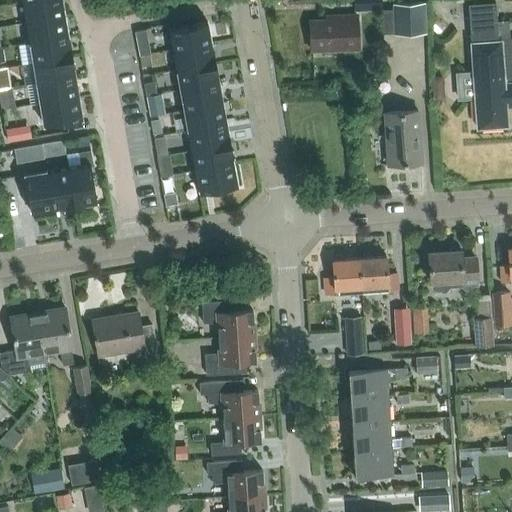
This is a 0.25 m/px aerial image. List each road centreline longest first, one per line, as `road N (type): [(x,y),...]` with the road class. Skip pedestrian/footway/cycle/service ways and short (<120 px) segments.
road 1 (unclassified): [(302,511),(285,219)]
road 2 (residential): [(285,219),(511,205)]
road 3 (residential): [(285,219),(245,3)]
road 4 (residential): [(135,246),(97,31)]
road 5 (residential): [(135,246),(285,219)]
road 6 (residential): [(97,31),(245,3)]
road 7 (residential): [(0,271),(135,246)]
